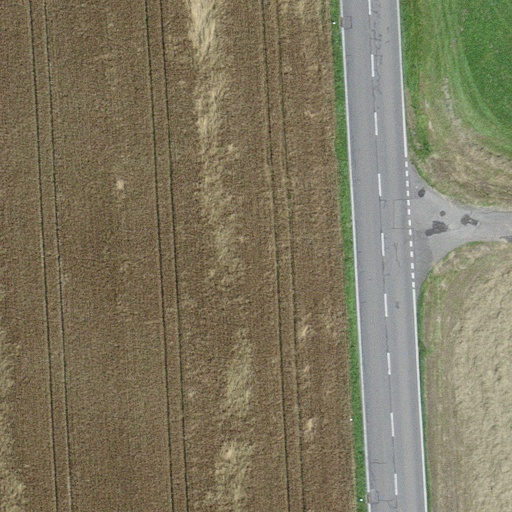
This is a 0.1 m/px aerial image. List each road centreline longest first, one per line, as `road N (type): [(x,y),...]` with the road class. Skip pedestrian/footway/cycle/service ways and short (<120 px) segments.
road 1 (secondary): [(397,511),(368,0)]
road 2 (track): [(511,221),(377,207)]
